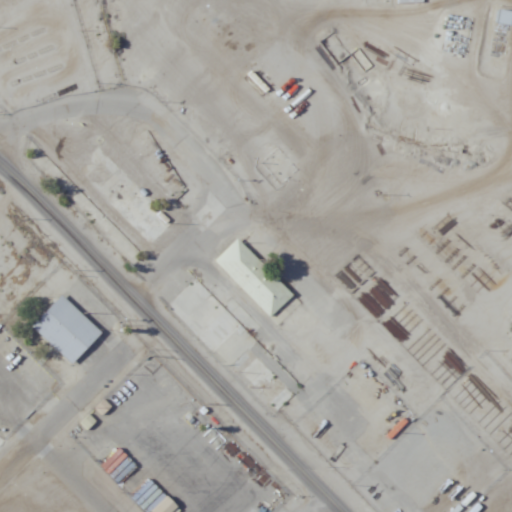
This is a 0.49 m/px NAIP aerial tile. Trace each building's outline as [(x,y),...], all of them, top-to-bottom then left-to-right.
[(511,26),(511,16),(511,11),(494,9),(492,24),(511,26)] [(270,85),(253,68),(245,76),(262,93),(270,85)] [(291,296),(236,238),(212,261),(267,318),(291,296)] [(71,364),(102,333),(62,294),(31,325),(71,364)] [(474,511),(479,508),(473,502),(462,511),(474,511)]
